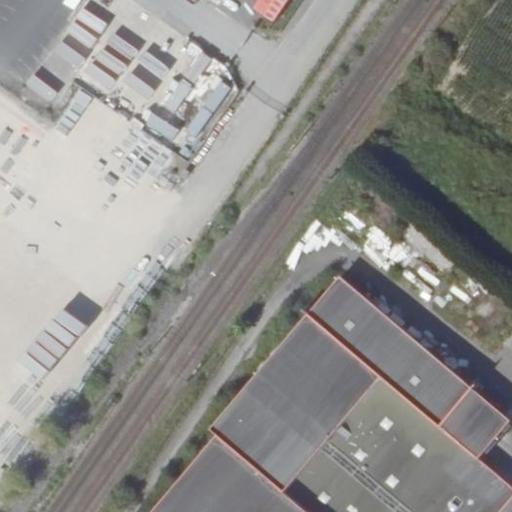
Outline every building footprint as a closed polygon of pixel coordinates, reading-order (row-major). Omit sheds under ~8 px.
[(55,101),(68,80),(190,154),(237,77),(153,27),(161,14),(137,0),(83,0),(31,87),(55,101)] [(258,11),(281,26),(297,0),(214,0),(251,23),(258,11)] [(446,269),(453,255),(437,247),(430,260),(446,269)] [(336,284),(507,429),(511,422),(511,421),(341,278),(336,284)] [(336,284),(303,324),(289,339),(212,431),(219,437),(156,511),(511,511),(511,486),(480,461),(507,429),(336,284)]
